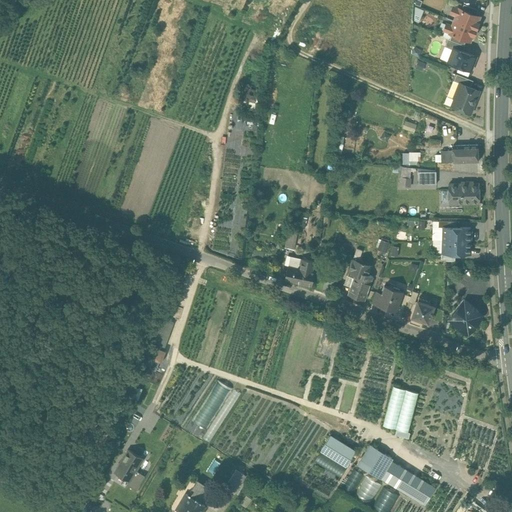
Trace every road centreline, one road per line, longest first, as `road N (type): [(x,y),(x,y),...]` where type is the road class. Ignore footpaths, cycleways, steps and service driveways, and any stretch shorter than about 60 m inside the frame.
road 1 (unclassified): [(0,182),(511,367)]
road 2 (tertiary): [(511,330),(499,139),(505,0)]
